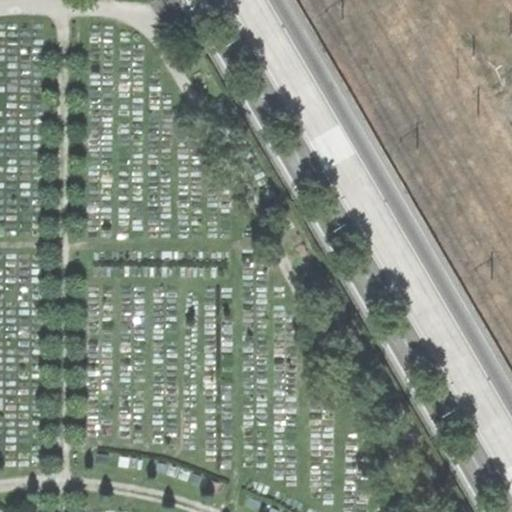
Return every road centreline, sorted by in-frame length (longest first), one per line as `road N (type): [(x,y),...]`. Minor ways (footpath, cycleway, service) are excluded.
road 1 (secondary): [(214,0),(511,510)]
road 2 (secondary): [(511,407),(276,0)]
